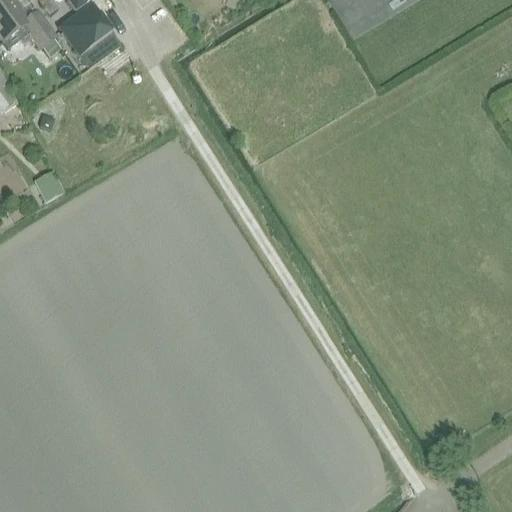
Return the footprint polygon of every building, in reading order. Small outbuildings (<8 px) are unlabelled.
[(11,0),(0,0),(0,41),(8,52),(27,39),(39,54),(56,42),(38,18),(29,24),(11,0)] [(63,0),(74,15),(94,0),(34,0),(48,19),(51,17),(54,21),(61,16),(48,0),(63,0)] [(88,74),(121,51),(90,9),(58,32),(88,74)] [(0,116),(17,104),(0,72),(0,116)] [(43,120),(39,131),(50,134),(53,123),(43,120)]
